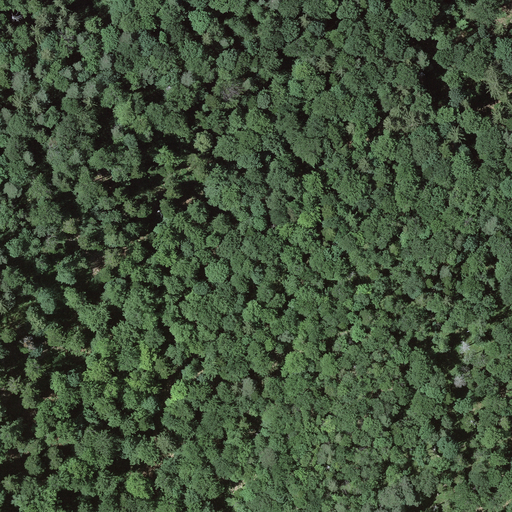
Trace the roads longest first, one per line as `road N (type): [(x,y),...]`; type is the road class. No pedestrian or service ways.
road 1 (track): [(119,511),(148,371),(216,244),(296,164),(326,147),(397,137)]
road 2 (track): [(242,0),(0,210)]
road 3 (track): [(511,227),(397,137)]
road 4 (track): [(397,137),(433,130),(511,89)]
